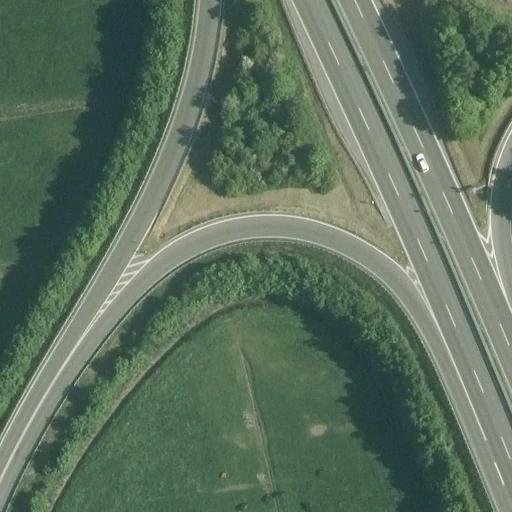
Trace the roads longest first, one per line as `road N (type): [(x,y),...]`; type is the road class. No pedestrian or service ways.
road 1 (motorway): [(72,359),(133,291),(213,237),(274,227),(319,233),(392,271),(424,314),(486,447),(508,451)]
road 2 (motorway): [(307,0),(508,451)]
road 3 (motorway): [(206,0),(173,160),(72,359)]
road 4 (motorway): [(511,342),(354,0)]
road 5 (motorway): [(0,494),(72,359)]
road 6 (motorway): [(511,278),(499,215),(511,152)]
